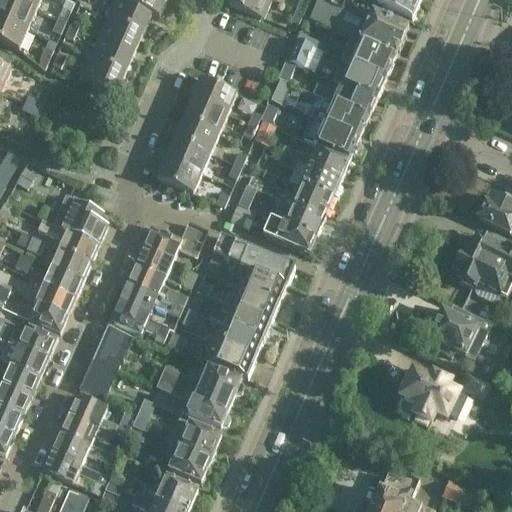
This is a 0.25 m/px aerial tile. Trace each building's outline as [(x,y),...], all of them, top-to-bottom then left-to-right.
[(4,0),(0,0),(0,21),(27,34),(36,14),(4,0)] [(4,0),(36,14),(42,0),(4,0)] [(107,21),(143,37),(151,17),(152,17),(123,4),(124,4),(116,0),(107,21)] [(159,21),(167,0),(125,0),(124,4),(123,4),(152,17),(151,17),(159,21)] [(229,0),(227,7),(263,22),(272,2),(266,0),(229,0)] [(301,0),(295,12),(304,16),(309,4),(301,0)] [(319,0),(310,23),(350,40),(396,61),(409,31),(381,19),(384,12),(356,0),(319,0)] [(417,0),(356,0),(384,12),(411,24),(421,2),(417,0)] [(65,27),(71,14),(62,11),(57,23),(65,27)] [(295,12),(290,23),(299,27),(304,16),(295,12)] [(75,16),(69,28),(78,32),(83,20),(75,16)] [(0,21),(0,45),(19,54),(27,34),(0,21)] [(134,57),(143,37),(107,21),(98,41),(134,57)] [(61,38),(65,27),(57,23),(52,34),(61,38)] [(69,28),(64,40),(73,43),(78,32),(69,28)] [(302,45),(312,50),(322,55),(325,48),(298,36),(296,42),(302,45)] [(350,40),(341,62),(350,66),(387,82),(396,61),(350,40)] [(125,76),(134,57),(98,41),(90,61),(125,76)] [(289,64),(296,68),(303,71),(312,50),(302,45),(298,43),(289,64)] [(45,51),(43,55),(37,53),(33,64),(42,72),(45,73),(47,66),(48,67),(53,54),(45,51)] [(0,95),(1,96),(11,73),(6,71),(11,59),(0,54),(0,95)] [(66,60),(57,56),(52,68),(60,72),(66,60)] [(81,81),(117,96),(125,76),(90,61),(81,81)] [(277,82),(279,83),(288,86),(296,68),(289,64),(286,63),(277,82)] [(341,87),(378,103),(387,82),(350,66),(346,75),(338,71),(332,83),(341,87)] [(201,82),(192,102),(228,117),(237,97),(201,82)] [(279,83),(271,101),(270,103),(281,108),(290,87),(288,86),(279,83)] [(312,97),(323,102),(369,122),(378,103),(341,87),(337,96),(317,88),(312,97)] [(244,98),(239,109),(252,115),(257,104),(244,98)] [(24,107),(42,115),(46,107),(28,99),(24,107)] [(192,102),(183,122),(219,138),(228,117),(192,102)] [(369,122),(323,102),(318,112),(314,111),(309,120),(323,127),(360,142),(369,122)] [(21,114),(39,122),(42,115),(24,107),(21,114)] [(260,123),(271,127),(278,112),(267,107),(260,123)] [(253,115),(248,126),(256,130),(261,118),(253,115)] [(183,122),(174,142),(210,158),(219,138),(183,122)] [(253,144),(268,150),(276,130),(262,124),(253,144)] [(251,142),(256,130),(248,126),(242,138),(251,142)] [(351,164),(360,142),(323,127),(314,148),(317,149),(351,164)] [(174,142),(166,162),(201,178),(210,158),(174,142)] [(312,161),(300,156),(284,149),(281,157),(342,184),(351,164),(317,149),(312,161)] [(242,171),(247,159),(238,156),(233,167),(242,171)] [(277,166),(305,177),(300,189),(333,204),(342,184),(281,157),(277,166)] [(157,182),(193,198),(201,178),(166,162),(157,182)] [(237,183),(242,171),(233,167),(228,179),(237,183)] [(24,172),(16,188),(27,193),(35,178),(24,172)] [(252,180),(248,190),(253,192),(260,195),(264,185),(263,184),(252,180)] [(253,192),(248,190),(246,189),(241,198),(249,202),(253,192)] [(282,193),(278,203),(280,204),(325,223),(333,204),(300,189),(296,198),(282,193)] [(221,196),(215,208),(224,212),(229,199),(221,196)] [(478,222),(510,238),(511,238),(511,209),(510,208),(511,205),(511,202),(506,199),(503,205),(490,199),(487,207),(485,206),(478,222)] [(66,200),(54,229),(99,249),(108,229),(99,225),(103,216),(66,200)] [(272,223),(316,243),(325,223),(280,204),(276,213),(277,213),(272,223)] [(4,206),(0,212),(0,225),(6,228),(14,210),(4,206)] [(255,216),(238,209),(237,208),(230,225),(248,233),(255,216)] [(263,240),(309,259),(316,243),(283,228),(272,223),(271,222),(263,240)] [(54,229),(42,223),(37,233),(62,245),(59,252),(92,266),(99,249),(54,229)] [(143,250),(174,263),(178,254),(197,262),(208,237),(188,227),(181,243),(151,230),(143,250)] [(213,257),(213,258),(220,261),(240,270),(289,291),(298,272),(283,265),(248,251),(221,239),(213,257)] [(508,281),(511,282),(511,260),(495,253),(497,249),(477,239),(470,254),(469,254),(467,259),(466,259),(464,262),(461,261),(455,272),(458,274),(457,277),(462,280),(460,285),(477,293),(476,297),(495,306),(499,297),(500,298),(508,281)] [(45,246),(32,240),(26,253),(39,258),(45,246)] [(174,263),(143,250),(134,268),(165,282),(174,263)] [(92,266),(59,252),(52,269),(84,283),(92,266)] [(33,261),(21,256),(15,270),(27,275),(33,261)] [(220,261),(213,258),(207,271),(215,274),(220,261)] [(165,282),(134,268),(126,287),(182,312),(187,301),(162,290),(165,282)] [(84,283),(52,269),(44,287),(76,301),(84,283)] [(239,291),(281,309),(289,291),(240,270),(236,278),(243,281),(239,291)] [(197,277),(195,276),(188,273),(181,289),(190,293),(197,277)] [(212,288),(201,283),(196,295),(204,298),(207,300),(212,288)] [(76,301),(44,287),(36,305),(68,319),(76,301)] [(118,306),(148,320),(153,309),(179,320),(182,312),(126,287),(118,306)] [(0,311),(1,311),(10,294),(2,289),(0,292),(0,311)] [(224,307),(273,328),(281,309),(239,291),(235,301),(228,298),(224,307)] [(196,295),(188,313),(197,316),(204,298),(196,295)] [(68,319),(36,305),(27,324),(60,338),(68,319)] [(148,320),(118,306),(110,324),(140,338),(143,331),(156,337),(153,344),(162,348),(169,332),(147,322),(148,320)] [(273,328),(224,307),(221,316),(220,315),(216,325),(222,328),(223,327),(265,346),(273,328)] [(188,313),(182,327),(190,331),(197,316),(188,313)] [(455,354),(466,359),(475,363),(492,328),(487,326),(472,319),(471,322),(454,314),(451,319),(443,315),(436,330),(434,329),(430,336),(432,337),(430,342),(440,346),(436,353),(452,361),(455,354)] [(0,331),(0,339),(50,361),(52,356),(52,355),(58,341),(28,327),(24,337),(2,327),(0,331)] [(222,328),(218,337),(213,335),(209,343),(257,364),(265,346),(223,327),(222,328)] [(107,329),(96,353),(92,362),(116,373),(132,339),(107,329)] [(185,342),(172,337),(167,348),(181,354),(185,342)] [(0,363),(10,367),(40,380),(46,367),(47,367),(50,361),(0,339),(0,351),(4,354),(0,362),(0,363)] [(257,364),(209,343),(205,352),(217,357),(213,367),(249,383),(257,364)] [(92,362),(79,394),(103,404),(116,373),(92,362)] [(0,386),(31,400),(40,380),(10,367),(6,376),(0,373),(0,386)] [(198,395),(232,410),(237,398),(242,398),(245,391),(242,387),(243,384),(230,378),(208,369),(208,370),(201,367),(196,379),(191,377),(189,381),(191,382),(185,394),(196,399),(198,395)] [(186,404),(181,415),(187,418),(187,417),(206,425),(222,432),(223,430),(228,429),(231,422),(228,418),(232,410),(198,395),(196,399),(185,394),(191,382),(189,381),(165,371),(156,391),(186,404)] [(447,391),(450,386),(434,378),(431,383),(417,377),(413,378),(404,396),(406,401),(401,412),(403,415),(411,418),(415,417),(431,425),(435,416),(447,421),(454,406),(461,409),(468,396),(483,403),(489,390),(466,379),(458,396),(447,391)] [(31,400),(0,386),(0,408),(23,419),(31,400)] [(67,418),(113,438),(117,429),(102,422),(107,412),(76,398),(67,418)] [(155,408),(144,404),(133,431),(143,435),(155,408)] [(0,432),(14,439),(16,434),(23,419),(0,408),(0,432)] [(117,439),(127,443),(137,419),(127,414),(117,439)] [(113,438),(67,418),(59,436),(90,449),(94,440),(109,447),(113,438)] [(173,436),(170,435),(165,445),(212,465),(222,442),(205,434),(179,422),(173,436)] [(132,431),(127,444),(137,448),(143,436),(132,431)] [(14,439),(0,432),(0,456),(5,459),(11,445),(12,445),(14,439)] [(110,481),(114,473),(119,462),(109,457),(90,449),(59,436),(51,455),(81,469),(82,468),(86,458),(108,468),(104,478),(104,479),(107,480),(110,481)] [(165,445),(156,442),(152,453),(166,458),(165,459),(174,463),(169,474),(186,481),(201,488),(212,465),(165,445)] [(78,477),(103,489),(107,480),(104,479),(104,478),(82,468),(81,469),(51,455),(42,474),(73,487),(78,477)] [(108,486),(121,491),(127,479),(114,473),(110,481),(108,486)] [(422,511),(410,506),(419,486),(405,479),(402,485),(388,479),(382,495),(381,494),(372,511),(422,511)] [(135,497),(171,511),(190,511),(198,496),(166,482),(160,495),(140,486),(135,497)] [(45,494),(37,511),(50,511),(56,499),(61,488),(50,484),(45,494)] [(121,491),(108,486),(105,494),(117,499),(120,491),(121,491)] [(443,499),(468,510),(474,497),(449,486),(443,499)] [(72,511),(78,499),(68,495),(65,503),(60,511),(72,511)] [(171,511),(135,497),(131,508),(141,511),(171,511)] [(83,511),(88,503),(78,499),(72,511),(83,511)]
